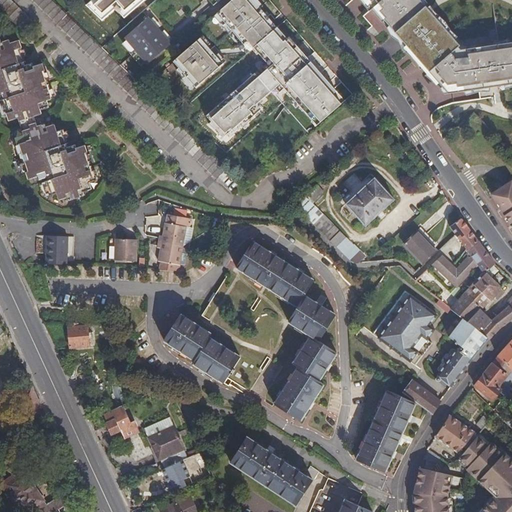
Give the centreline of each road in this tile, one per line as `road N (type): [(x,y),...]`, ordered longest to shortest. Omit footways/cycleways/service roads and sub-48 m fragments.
road 1 (residential): [(311,0),(390,90),(511,256)]
road 2 (secondary): [(119,511),(0,251)]
road 3 (residential): [(404,511),(409,462),(454,394),(511,329)]
road 4 (residential): [(141,217),(92,230),(16,225)]
road 5 (secondary): [(0,285),(51,399)]
road 6 (secondary): [(51,399),(103,511)]
